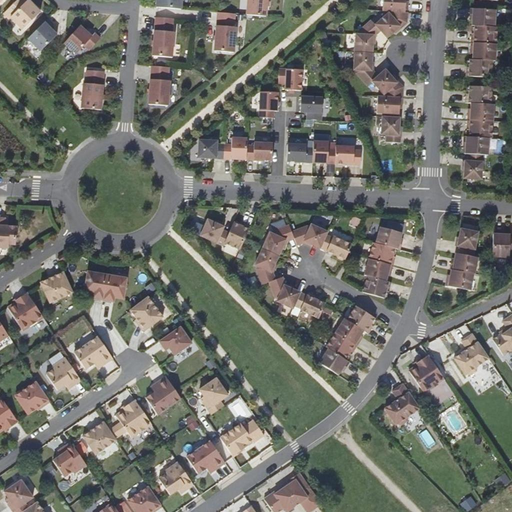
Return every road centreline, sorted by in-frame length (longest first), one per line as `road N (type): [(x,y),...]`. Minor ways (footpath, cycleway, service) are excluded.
road 1 (residential): [(201,511),(349,407),(406,325)]
road 2 (residential): [(171,190),(431,201)]
road 3 (residential): [(438,0),(431,201)]
road 4 (residential): [(136,367),(0,464)]
road 5 (residential): [(123,141),(133,8)]
road 6 (residential): [(406,325),(423,276),(431,201)]
road 7 (residential): [(81,227),(97,239),(137,241),(162,224),(171,190)]
